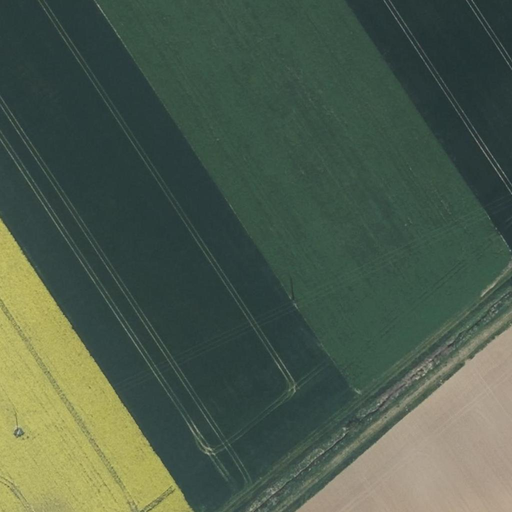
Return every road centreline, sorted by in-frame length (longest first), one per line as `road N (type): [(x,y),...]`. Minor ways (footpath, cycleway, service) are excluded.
road 1 (track): [(227,511),(511,268)]
road 2 (track): [(511,313),(276,511)]
